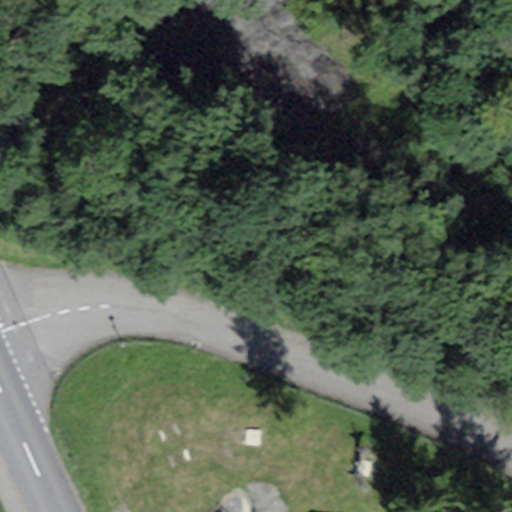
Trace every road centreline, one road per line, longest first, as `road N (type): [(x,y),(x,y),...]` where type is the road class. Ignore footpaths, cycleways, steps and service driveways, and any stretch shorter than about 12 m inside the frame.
road 1 (residential): [(511,448),(138,316),(66,318),(0,341)]
road 2 (secondary): [(57,511),(0,379)]
